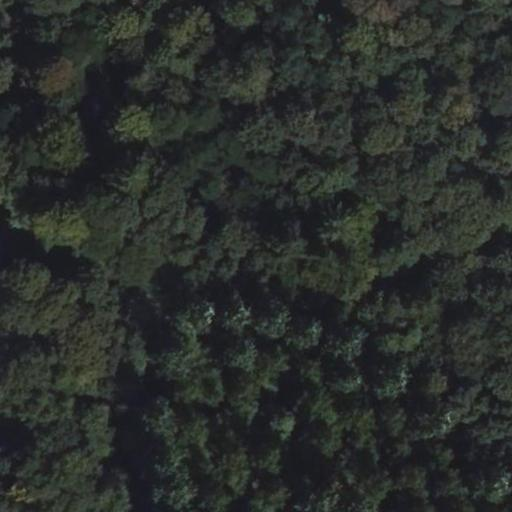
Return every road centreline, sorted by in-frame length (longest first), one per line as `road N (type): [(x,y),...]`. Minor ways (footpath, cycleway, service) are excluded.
road 1 (track): [(59,105),(331,209),(511,335)]
road 2 (track): [(110,0),(73,67),(0,266)]
